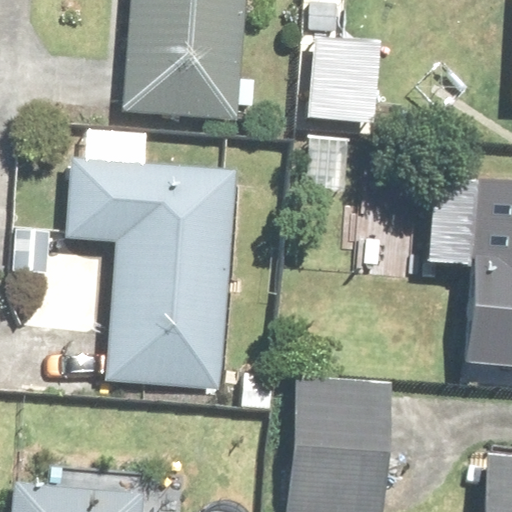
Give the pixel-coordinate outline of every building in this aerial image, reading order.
[(247,0),(128,0),(116,125),(234,137),(247,0)] [(343,89),(299,87),(297,130),(341,132),(343,89)] [(225,245),(224,245),(228,173),(64,164),(59,251),(105,253),(95,394),(214,402),(225,245)] [(511,196),(463,195),(457,384),(511,385),(511,196)] [(386,511),(394,393),(292,387),(284,511),(386,511)] [(511,511),(511,463),(490,462),(486,511),(511,511)] [(136,511),(138,491),(13,481),(10,511),(136,511)]
